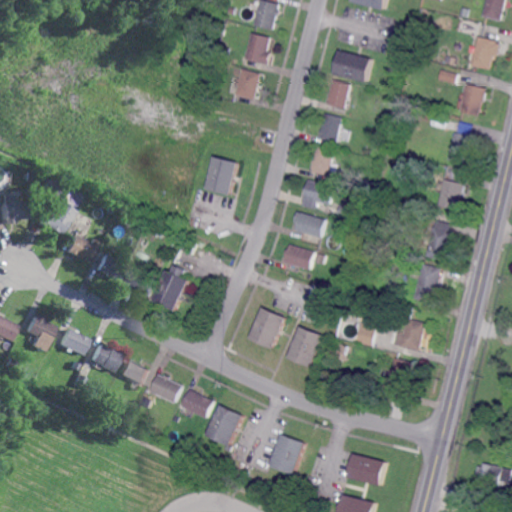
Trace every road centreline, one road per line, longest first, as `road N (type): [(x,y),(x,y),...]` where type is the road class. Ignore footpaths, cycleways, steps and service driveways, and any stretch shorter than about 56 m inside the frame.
road 1 (residential): [(443,440),(291,397),(17,268)]
road 2 (residential): [(204,357),(261,226),(321,0)]
road 3 (tertiary): [(511,160),(460,371)]
road 4 (tertiary): [(460,371),(425,511)]
